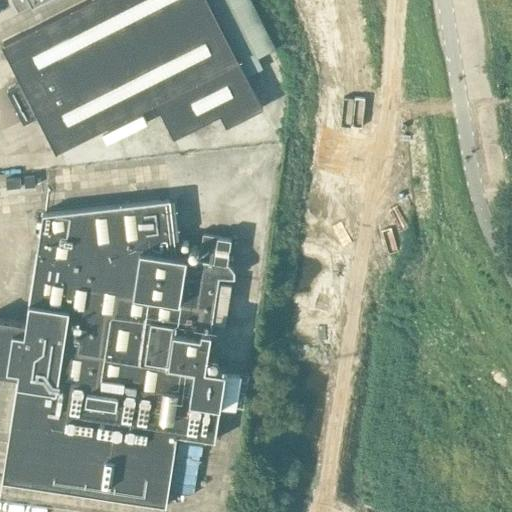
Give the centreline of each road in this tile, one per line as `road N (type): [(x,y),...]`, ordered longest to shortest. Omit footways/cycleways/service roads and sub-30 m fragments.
road 1 (track): [(312,0),(338,52),(348,113),(334,256),(417,263),(493,468),(495,511)]
road 2 (track): [(321,511),(376,132),(394,101),(398,0)]
